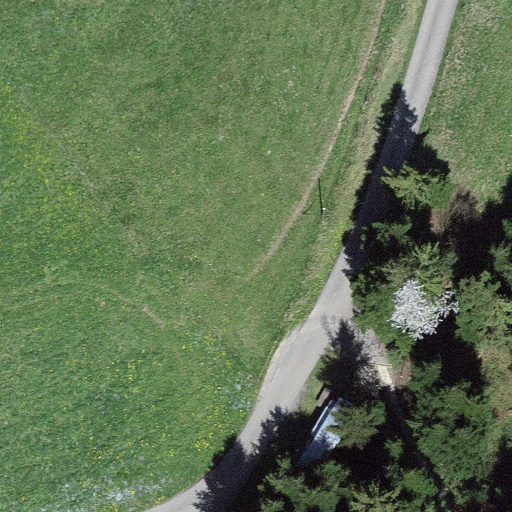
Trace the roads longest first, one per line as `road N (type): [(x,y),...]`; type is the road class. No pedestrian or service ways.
road 1 (unclassified): [(442,0),(387,175),(327,311),(234,468),(185,511)]
road 2 (track): [(451,511),(409,461),(366,359),(327,311)]
